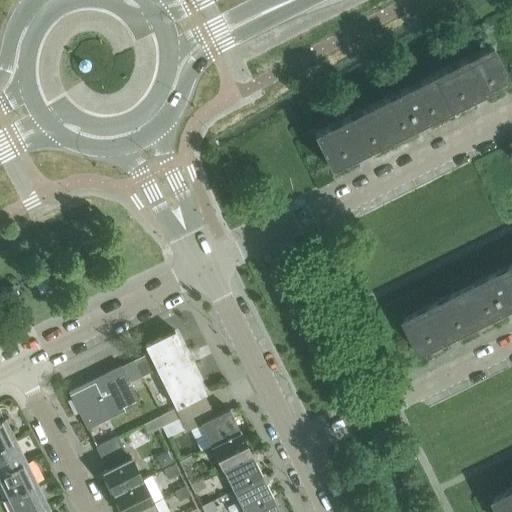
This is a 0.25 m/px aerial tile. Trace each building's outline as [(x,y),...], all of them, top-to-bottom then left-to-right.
[(509,80),(498,59),(491,45),(432,75),(449,110),(509,80)] [(449,110),(432,75),(373,104),(390,139),(449,110)] [(390,139),(373,104),(314,133),(332,168),(390,139)] [(511,308),(511,264),(465,288),(482,323),(511,308)] [(31,277),(40,294),(51,289),(42,272),(31,277)] [(18,296),(13,285),(2,291),(7,301),(18,296)] [(482,323),(465,288),(405,317),(423,353),(482,323)] [(176,408),(204,394),(206,393),(175,331),(145,346),(149,353),(122,366),(120,366),(68,391),(86,429),(140,402),(130,381),(156,368),(176,408)] [(215,416),(204,394),(176,408),(180,417),(186,432),(194,427),(200,425),(215,416)] [(180,417),(176,408),(166,413),(170,422),(180,417)] [(240,432),(229,409),(215,416),(200,425),(211,446),(240,432)] [(170,422),(166,413),(156,418),(160,427),(170,422)] [(0,447),(15,440),(4,418),(2,419),(0,414),(0,447)] [(160,427),(156,418),(146,423),(150,432),(160,427)] [(251,454),(240,432),(211,446),(222,468),(251,454)] [(122,448),(116,437),(96,447),(101,458),(122,448)] [(0,474),(26,462),(15,440),(0,447),(0,474)] [(128,460),(122,448),(101,458),(107,470),(128,460)] [(262,477),(251,454),(222,468),(233,491),(262,477)] [(196,465),(191,456),(179,462),(183,471),(196,465)] [(142,480),(131,458),(128,460),(107,470),(102,472),(113,494),(142,480)] [(37,484),(26,462),(0,474),(0,484),(7,498),(37,484)] [(179,473),(175,464),(163,469),(168,479),(179,473)] [(245,511),(273,499),(262,477),(233,491),(243,511),(245,511)] [(206,488),(201,478),(190,484),(195,493),(206,488)] [(131,511),(153,502),(142,480),(113,494),(122,511),(131,511)] [(34,511),(48,506),(37,484),(7,498),(13,511),(34,511)] [(191,495),(186,486),(174,492),(179,501),(191,495)] [(511,511),(511,489),(495,498),(501,511),(511,511)] [(279,511),(273,499),(245,511),(279,511)] [(213,511),(217,510),(213,501),(201,506),(203,511),(213,511)] [(158,511),(153,502),(131,511),(158,511)]
